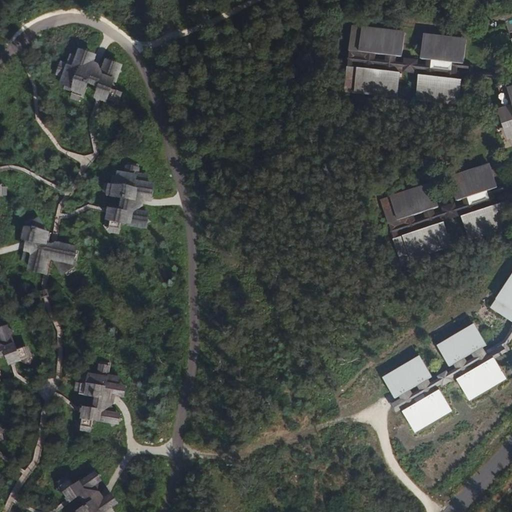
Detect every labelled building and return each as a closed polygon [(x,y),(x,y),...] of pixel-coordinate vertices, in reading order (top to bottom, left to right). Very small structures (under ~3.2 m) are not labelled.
[(363,32),(404,37),(405,33),(363,28),(353,27),(352,30),(363,32)] [(386,56),(396,57),(402,57),(404,37),(363,32),(352,30),(350,51),(360,52),(366,53),(376,54),(386,56)] [(424,39),(466,44),(466,40),(424,35),(424,39)] [(463,64),(466,44),(424,39),(422,60),(427,60),(437,61),(436,68),(448,69),(449,63),(463,64)] [(83,51),(81,59),(91,62),(94,55),(83,51)] [(457,72),(457,70),(457,68),(469,69),(469,65),(463,64),(449,63),(448,69),(436,68),(437,61),(427,60),(427,66),(416,65),(416,62),(407,61),(406,64),(396,62),(396,57),(386,56),(386,61),(375,60),(376,54),(366,53),(360,52),(350,51),(349,59),(348,67),(353,68),(353,62),(365,63),(364,69),(374,70),(374,64),(385,66),(385,71),(394,72),(395,67),(406,68),(405,71),(415,72),(415,69),(426,70),(425,76),(435,77),(436,71),(447,73),(446,78),(456,80),(456,74),(457,72)] [(73,56),(69,66),(77,69),(81,59),(73,56)] [(81,97),(83,98),(89,82),(90,80),(80,76),(82,71),(88,73),(91,64),(91,62),(81,59),(77,69),(69,66),(62,63),(61,64),(58,74),(67,77),(77,81),(73,93),(73,94),(73,95),(81,97)] [(99,69),(99,70),(103,80),(117,73),(121,71),(119,68),(117,64),(116,61),(113,63),(108,65),(99,69)] [(114,83),(117,73),(103,80),(99,70),(99,69),(98,66),(91,64),(88,73),(82,71),(80,76),(90,80),(89,82),(94,84),(98,92),(97,96),(100,97),(107,99),(100,85),(111,81),(111,82),(114,83)] [(353,68),(348,67),(345,88),(356,89),(398,94),(400,73),(394,72),(385,71),(374,70),(364,69),(358,68),(353,68)] [(496,78),(499,87),(501,86),(503,85),(500,75),(457,70),(457,72),(456,74),(496,78)] [(435,77),(425,76),(420,76),(417,96),(459,101),(462,80),(456,80),(446,78),(435,77)] [(65,90),(73,93),(77,81),(67,77),(64,85),(67,86),(65,90)] [(111,81),(100,85),(107,99),(110,105),(120,100),(115,90),(111,82),(111,81)] [(505,108),(511,105),(511,97),(510,90),(508,84),(503,85),(501,86),(499,87),(498,87),(505,108)] [(356,89),(345,88),(345,91),(355,93),(397,97),(398,94),(356,89)] [(119,92),(115,90),(120,100),(110,105),(111,108),(121,104),(120,100),(122,94),(119,92)] [(459,101),(417,96),(417,100),(459,105),(459,101)] [(511,139),(511,105),(505,108),(502,109),(511,139)] [(450,178),(451,181),(491,168),(490,165),(450,178)] [(128,167),(127,167),(126,176),(124,187),(112,185),(110,185),(109,193),(108,196),(125,199),(127,199),(129,189),(135,190),(134,196),(144,197),(145,198),(147,187),(136,185),(137,177),(139,169),(138,168),(128,167)] [(458,201),(463,200),(472,197),(474,203),(485,199),(483,193),(498,188),(491,168),(451,181),(458,201)] [(113,177),(112,185),(124,187),(126,176),(118,175),(118,178),(113,177)] [(137,177),(136,185),(147,187),(148,179),(137,177)] [(381,201),(382,204),(392,201),(432,188),(431,184),(391,197),(381,201)] [(497,205),(495,200),(495,198),(494,196),(493,194),(504,191),(503,186),(498,188),(483,193),(485,199),(474,203),(472,197),(463,200),(465,205),(455,208),(454,206),(444,209),(445,211),(435,215),(433,209),(424,212),(426,218),(415,221),(414,216),(404,219),(399,221),(389,224),(391,231),(394,239),(398,238),(397,232),(407,229),(409,234),(419,231),(417,226),(427,222),(429,228),(438,224),(436,219),(447,216),(447,218),(457,215),(456,213),(466,209),(468,215),(477,212),(475,206),(486,203),(488,208),(497,205)] [(155,188),(147,187),(145,198),(153,199),(155,188)] [(382,204),(389,224),(399,221),(404,219),(414,216),(424,212),(433,209),(439,207),(432,188),(392,201),(382,204)] [(112,212),(111,220),(124,211),(130,220),(129,221),(128,223),(139,225),(130,213),(139,206),(140,207),(142,205),(144,197),(134,196),(135,190),(129,189),(127,199),(125,199),(124,204),(116,210),(113,209),(112,212)] [(511,189),(494,196),(495,198),(495,200),(511,194),(511,189)] [(469,237),(509,223),(502,203),(497,205),(488,208),(477,212),(468,215),(462,217),(469,237)] [(139,206),(130,213),(139,225),(141,228),(150,222),(140,207),(139,206)] [(111,220),(106,223),(113,232),(122,226),(129,221),(130,220),(124,211),(111,220)] [(41,227),(37,220),(36,221),(34,218),(26,223),(27,226),(27,227),(29,230),(23,233),(28,241),(26,250),(28,250),(47,254),(47,255),(51,256),(55,257),(65,251),(71,261),(74,262),(74,261),(78,262),(80,251),(76,251),(76,250),(57,247),(53,246),(49,245),(51,234),(47,234),(47,233),(44,233),(47,237),(37,243),(31,233),(41,227)] [(121,230),(122,226),(113,232),(106,223),(103,226),(109,235),(112,232),(120,234),(120,230),(121,230)] [(444,223),(438,224),(429,228),(419,231),(409,234),(404,236),(398,238),(394,239),(400,259),(410,256),(450,243),(444,223)] [(510,227),(509,223),(469,237),(470,240),(510,227)] [(41,227),(31,233),(37,243),(47,237),(44,233),(41,227)] [(451,246),(450,243),(410,256),(400,259),(401,262),(411,259),(451,246)] [(34,263),(45,265),(47,255),(47,254),(28,250),(26,261),(34,263)] [(55,257),(65,273),(74,267),(71,261),(65,251),(55,257)] [(43,273),(45,265),(34,263),(32,270),(43,273)] [(74,267),(65,273),(67,276),(76,270),(74,267)] [(511,277),(492,309),(494,311),(511,283),(511,277)] [(511,283),(494,311),(511,322),(511,283)] [(440,350),(477,328),(475,325),(438,347),(440,350)] [(0,346),(5,349),(12,335),(13,331),(10,330),(6,328),(3,327),(2,329),(0,333),(0,346)] [(473,354),(482,348),(487,346),(477,328),(440,350),(450,367),(455,365),(464,359),(473,354)] [(511,329),(504,341),(485,353),(482,348),(473,354),(475,358),(467,363),(464,359),(455,365),(457,369),(448,374),(447,372),(439,377),(440,379),(430,385),(428,381),(418,386),(421,390),(413,395),(410,391),(400,397),(402,399),(392,405),(394,408),(397,413),(406,407),(408,410),(417,404),(413,398),(423,392),(426,399),(436,393),(433,389),(442,383),(444,386),(452,381),(451,378),(460,373),(463,377),(472,372),(470,368),(478,363),(481,367),(490,362),(488,358),(487,357),(503,348),(508,345),(511,338),(511,329)] [(0,358),(1,358),(10,362),(11,365),(13,364),(21,361),(7,355),(12,345),(13,346),(16,345),(12,335),(5,349),(0,346),(0,358)] [(13,346),(12,345),(7,355),(21,361),(26,364),(31,354),(21,349),(13,346)] [(508,345),(503,348),(504,348),(488,358),(490,362),(495,359),(511,350),(508,345)] [(25,348),(21,349),(31,354),(26,364),(30,365),(35,356),(31,354),(29,347),(25,348)] [(383,379),(385,382),(422,360),(421,357),(383,379)] [(505,376),(495,359),(490,362),(481,367),(472,372),(463,377),(458,380),(458,381),(457,382),(460,387),(461,386),(468,398),(505,376)] [(418,386),(428,381),(433,378),(422,360),(385,382),(395,399),(400,397),(410,391),(418,386)] [(97,398),(99,398),(101,387),(107,388),(106,394),(115,396),(117,396),(119,385),(108,384),(109,376),(110,367),(100,366),(99,366),(98,375),(96,386),(84,384),(82,384),(81,392),(80,395),(97,398)] [(96,386),(98,375),(90,374),(90,376),(85,376),(84,384),(96,386)] [(108,384),(119,385),(120,377),(109,376),(108,384)] [(507,379),(505,376),(468,398),(470,401),(507,379)] [(119,385),(117,396),(125,398),(126,387),(119,385)] [(84,410),(83,418),(95,409),(102,418),(101,420),(100,422),(111,424),(102,411),(111,405),(112,406),(114,404),(115,396),(106,394),(107,388),(101,387),(99,398),(97,398),(96,403),(88,408),(85,408),(84,410)] [(440,391),(436,393),(426,399),(423,392),(413,398),(417,404),(408,410),(403,412),(414,430),(450,408),(440,391)] [(111,405),(102,411),(111,424),(113,427),(116,425),(120,422),(122,421),(120,418),(117,414),(112,406),(111,405)] [(452,411),(450,408),(414,430),(415,433),(452,411)] [(83,418),(78,422),(82,427),(85,431),(93,425),(101,420),(102,418),(95,409),(83,418)] [(89,477),(86,492),(97,494),(97,493),(99,484),(100,478),(101,475),(98,475),(93,474),(90,473),(89,477)] [(62,481),(73,483),(70,480),(68,477),(59,483),(61,486),(62,481)] [(85,502),(87,506),(89,505),(93,511),(98,511),(100,511),(97,506),(105,500),(100,494),(97,493),(97,494),(86,492),(89,477),(80,483),(81,485),(83,485),(81,496),(66,493),(70,500),(72,502),(75,500),(85,502)] [(61,486),(60,492),(66,493),(81,496),(83,485),(81,485),(73,483),(62,481),(61,486)] [(106,499),(112,509),(119,504),(112,495),(106,499)] [(106,499),(105,500),(97,506),(100,511),(98,511),(93,511),(89,505),(87,506),(79,511),(107,511),(112,509),(106,499)]
